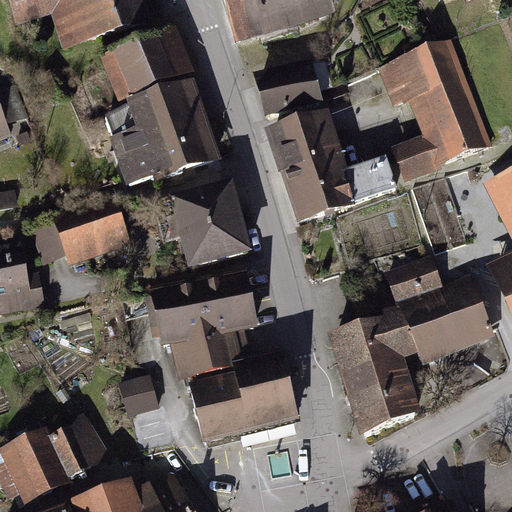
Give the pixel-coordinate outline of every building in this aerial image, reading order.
[(156,30),(146,0),(14,0),(23,28),(63,16),(74,54),(156,30)] [(329,0),(224,0),(241,54),(337,25),(329,0)] [(177,35),(100,67),(117,110),(195,79),(177,35)] [(454,39),(381,68),(398,112),(413,106),(426,140),(401,150),(414,183),(498,149),(454,39)] [(319,64),(258,84),(272,126),(333,105),(319,64)] [(195,86),(103,118),(130,196),(222,165),(195,86)] [(0,102),(0,156),(5,154),(3,147),(16,143),(0,102)] [(340,114),(276,136),(292,182),(356,161),(340,114)] [(356,161),(292,182),(308,229),(372,207),(356,161)] [(511,178),(492,188),(511,227),(511,258),(494,268),(511,305),(511,178)] [(232,188),(178,203),(194,265),(249,251),(232,188)] [(0,206),(20,205),(19,191),(0,192),(0,206)] [(115,204),(53,225),(69,273),(131,252),(115,204)] [(21,248),(0,252),(0,310),(41,303),(36,274),(26,276),(21,248)] [(371,331),(335,342),(366,439),(417,418),(400,367),(405,365),(401,358),(417,352),(421,362),(489,335),(471,289),(445,299),(431,262),(388,279),(403,317),(370,327),(371,331)] [(244,277),(154,297),(165,348),(177,345),(186,385),(190,384),(203,443),(297,422),(283,358),(238,368),(231,335),(256,329),(244,277)] [(157,407),(150,381),(124,388),(132,414),(157,407)] [(50,432),(3,454),(24,503),(73,482),(71,477),(112,462),(80,414),(48,426),(50,432)] [(132,484),(78,505),(80,511),(192,511),(176,475),(135,490),(132,484)]
